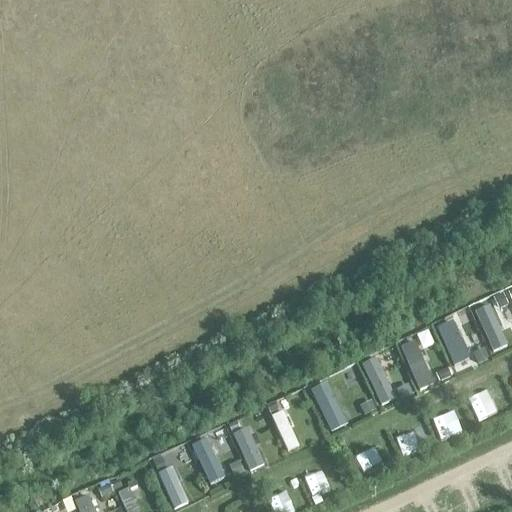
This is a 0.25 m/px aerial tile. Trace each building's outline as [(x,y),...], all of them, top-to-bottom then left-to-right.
[(474,313),(491,353),(505,347),(487,307),(474,313)] [(435,331),(454,370),(469,363),(450,324),(435,331)] [(367,374),(381,403),(392,398),(377,369),(367,374)] [(370,409),(355,377),(343,383),(344,385),(339,387),(351,413),(357,411),(358,415),(370,409)] [(271,419),(288,455),(299,450),(283,414),(271,419)] [(233,437),(247,470),(258,465),(244,433),(233,437)] [(189,445),(207,484),(220,478),(202,439),(189,445)] [(155,473),(167,502),(178,497),(171,482),(176,480),(172,471),(167,473),(164,465),(162,466),(159,460),(148,464),(152,475),(155,473)] [(102,500),(113,494),(110,486),(98,491),(102,500)] [(118,496),(124,511),(137,511),(129,491),(118,496)] [(75,504),(78,511),(94,511),(98,509),(96,503),(91,505),(88,499),(75,504)]
